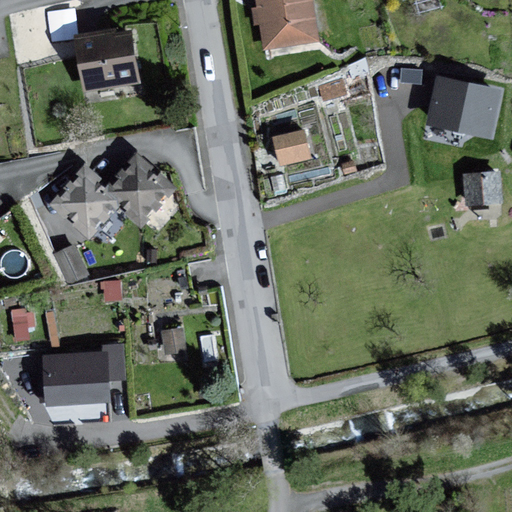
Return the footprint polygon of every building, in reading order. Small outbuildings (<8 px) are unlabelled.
[(309,0),(259,0),(268,48),(316,39),(309,0)] [(136,31),(78,40),(87,94),(145,85),(136,31)] [(502,89),(438,73),(428,122),(492,137),(502,89)] [(305,131),(273,137),(279,166),(311,160),(305,131)] [(138,157),(111,187),(107,191),(120,203),(143,224),(175,189),(138,157)] [(107,191),(111,187),(88,166),(54,204),(91,236),(120,203),(107,191)] [(500,171),(465,174),(467,203),(502,200),(500,171)] [(80,240),(58,245),(65,277),(87,272),(80,240)] [(29,334),(29,305),(14,305),(15,334),(29,334)] [(186,342),(182,324),(164,327),(168,346),(186,342)] [(104,352),(48,356),(52,405),(113,400),(111,379),(126,378),(123,344),(104,346),(104,352)]
